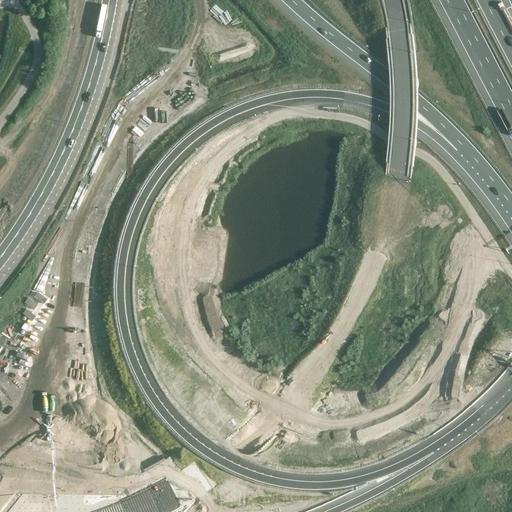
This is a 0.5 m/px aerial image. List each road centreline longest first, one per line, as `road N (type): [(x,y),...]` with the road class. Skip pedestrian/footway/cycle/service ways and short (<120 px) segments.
road 1 (motorway): [(448,442),(366,479),(328,485),(260,477),(229,464),(159,408),(131,353),(120,292),(126,239),(145,193),(198,132),(235,111),(277,98),(336,95),(385,107),(459,149)]
road 2 (motorway): [(134,511),(205,472),(286,406),(353,318),(390,216),(403,79),(395,0)]
road 3 (motorway): [(112,0),(82,111),(50,184),(0,263)]
road 4 (motorway): [(293,0),(459,149)]
road 5 (motorway): [(448,442),(332,511)]
road 6 (motorway): [(455,0),(511,107)]
